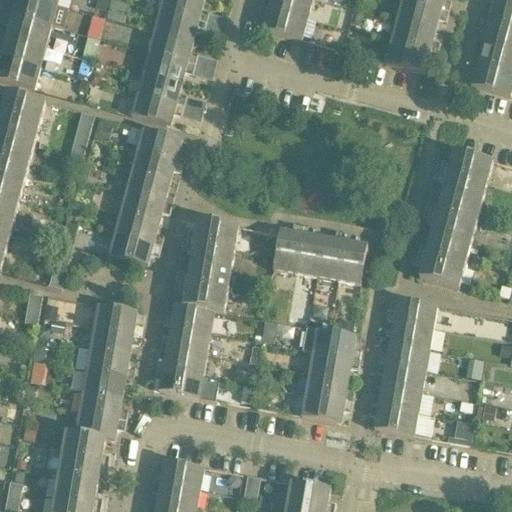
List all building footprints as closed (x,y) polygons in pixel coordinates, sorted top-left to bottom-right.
[(51,32),(57,11),(17,0),(14,11),(7,9),(4,19),(51,32)] [(57,11),(59,0),(17,0),(57,11)] [(202,17),(204,7),(179,0),(163,0),(159,17),(206,30),(208,19),(202,17)] [(307,24),(313,3),(301,0),(271,0),(270,4),(263,2),(260,11),(307,24)] [(444,5),(444,0),(402,0),(401,5),(448,18),(451,7),(444,5)] [(448,18),(401,5),(396,26),(435,36),(438,25),(446,27),(448,18)] [(483,15),(480,25),(511,33),(511,10),(493,5),(490,17),(483,15)] [(301,46),(307,24),(260,11),(258,21),(265,23),(262,35),(266,37),(301,46)] [(206,30),(159,17),(154,38),(193,49),(196,37),(203,39),(206,30)] [(102,42),(105,20),(94,18),(91,40),(102,42)] [(45,53),(51,32),(4,19),(2,29),(9,31),(6,42),(45,53)] [(511,55),(511,33),(480,25),(478,35),(485,37),(482,48),(511,55)] [(435,36),(396,26),(390,47),(437,59),(440,49),(433,47),(435,36)] [(190,59),(193,49),(154,38),(148,59),(195,71),(197,61),(190,59)] [(0,62),(40,74),(45,53),(6,42),(3,53),(0,52),(0,62)] [(434,69),(437,59),(390,47),(384,68),(424,79),(427,67),(434,69)] [(511,78),(511,55),(482,48),(479,59),(472,57),(469,67),(511,78)] [(214,82),(219,62),(200,57),(195,77),(214,82)] [(195,71),(148,59),(143,80),(182,90),(185,79),(192,81),(195,71)] [(0,86),(34,96),(40,74),(0,62),(0,86)] [(510,102),(511,94),(511,78),(469,67),(466,77),(474,79),(470,91),(510,102)] [(182,90),(143,80),(137,100),(183,113),(186,102),(179,100),(182,90)] [(0,142),(34,151),(45,109),(6,98),(3,110),(0,109),(0,142)] [(188,99),(183,119),(203,124),(208,104),(188,99)] [(183,113),(137,100),(131,122),(171,132),(174,121),(181,122),(183,113)] [(95,122),(81,119),(80,125),(93,129),(95,122)] [(93,129),(80,125),(78,132),(91,136),(93,129)] [(91,136),(78,132),(76,139),(89,143),(91,136)] [(143,135),(137,157),(183,169),(186,159),(179,157),(182,145),(143,135)] [(89,143),(76,139),(74,147),(87,150),(89,143)] [(0,165),(28,173),(34,151),(0,142),(0,165)] [(87,150),(74,147),(72,154),(85,157),(87,150)] [(85,157),(72,154),(70,161),(83,165),(85,157)] [(181,179),(183,169),(137,157),(131,178),(171,188),(173,177),(181,179)] [(445,189),(442,199),(481,210),(493,167),(453,157),(450,169),(442,166),(441,170),(437,169),(433,184),(432,185),(445,189)] [(0,186),(23,193),(28,173),(0,165),(0,186)] [(168,199),(171,188),(131,178),(126,198),(172,211),(175,200),(168,199)] [(0,231),(12,235),(23,193),(0,186),(0,231)] [(169,221),(172,211),(126,198),(120,219),(160,230),(162,219),(169,221)] [(470,252),(481,210),(442,199),(439,210),(427,207),(426,208),(427,208),(423,224),(427,225),(426,228),(434,230),(431,241),(470,252)] [(157,240),(160,230),(120,219),(114,240),(161,252),(164,242),(157,240)] [(184,239),(183,247),(235,256),(239,233),(199,226),(197,238),(189,236),(188,240),(184,239)] [(295,280),(304,232),(293,230),(292,237),(280,235),(273,276),(295,280)] [(0,277),(0,278),(12,235),(0,231),(0,277)] [(317,283),(324,243),(313,241),(314,234),(304,232),(295,280),(317,283)] [(338,287),(346,239),(336,238),(335,245),(324,243),(317,283),(338,287)] [(357,241),(346,239),(338,287),(360,291),(367,250),(355,248),(357,241)] [(158,263),(161,252),(114,240),(108,262),(148,272),(151,261),(158,263)] [(459,295),(470,252),(431,241),(428,252),(420,250),(419,253),(415,252),(411,268),(410,269),(422,272),(419,284),(459,295)] [(74,250),(61,247),(59,254),(72,257),(74,250)] [(231,276),(235,256),(183,247),(181,255),(181,256),(193,258),(191,269),(231,276)] [(72,257),(59,254),(57,261),(70,265),(72,257)] [(70,265),(57,261),(55,269),(68,272),(70,265)] [(68,272),(55,269),(53,276),(66,279),(68,272)] [(223,320),(231,276),(191,269),(189,280),(177,278),(177,279),(174,295),(178,296),(178,299),(186,301),(184,312),(176,310),(176,311),(214,318),(223,320)] [(66,279),(53,276),(51,283),(64,287),(66,279)] [(64,287),(51,283),(49,291),(62,294),(64,287)] [(499,301),(508,303),(511,294),(501,291),(499,301)] [(42,301),(29,299),(28,306),(41,309),(42,301)] [(388,316),(386,326),(433,335),(437,313),(397,305),(395,317),(388,316)] [(41,309),(28,306),(27,314),(39,316),(41,309)] [(211,339),(214,318),(176,311),(176,310),(174,310),(172,322),(165,321),(163,331),(211,339)] [(97,311),(94,333),(141,342),(143,331),(136,330),(138,318),(97,311)] [(39,316),(27,314),(25,321),(38,323),(39,316)] [(37,330),(38,323),(25,321),(24,328),(37,330)] [(429,356),(433,335),(386,326),(384,336),(391,338),(389,349),(429,356)] [(207,361),(211,339),(163,331),(161,341),(169,342),(167,353),(207,361)] [(139,352),(141,342),(94,333),(90,355),(130,362),(132,350),(139,352)] [(356,342),(306,333),(302,355),(312,357),(360,366),(361,355),(354,354),(356,342)] [(426,377),(429,356),(389,349),(387,360),(380,358),(378,369),(426,377)] [(203,382),(207,361),(167,353),(165,364),(157,363),(156,373),(203,382)] [(128,372),(130,362),(90,355),(86,376),(134,384),(135,373),(128,372)] [(358,376),(360,366),(312,357),(308,378),(349,386),(351,374),(358,376)] [(470,379),(484,380),(484,363),(471,362),(470,379)] [(47,386),(49,367),(35,365),(33,384),(47,386)] [(422,398),(426,377),(378,369),(377,379),(383,380),(382,391),(422,398)] [(199,404),(203,382),(156,373),(154,384),(161,385),(159,397),(199,404)] [(132,394),(134,384),(86,376),(82,397),(123,404),(125,393),(132,394)] [(347,396),(349,386),(308,378),(305,400),(352,408),(354,398),(347,396)] [(484,399),(509,403),(511,389),(487,385),(484,399)] [(253,391),(243,390),(241,406),(250,408),(253,391)] [(418,420),(422,398),(382,391),(380,402),(373,401),(371,411),(418,420)] [(121,415),(123,404),(82,397),(79,418),(127,427),(128,416),(121,415)] [(351,419),(352,408),(305,400),(301,422),(342,429),(344,417),(351,419)] [(414,442),(418,420),(371,411),(369,422),(376,423),(374,435),(414,442)] [(125,436),(127,427),(79,418),(75,439),(75,440),(113,446),(113,447),(115,447),(118,435),(125,436)] [(473,446),(476,426),(459,424),(456,444),(473,446)] [(106,446),(113,447),(113,446),(75,440),(75,439),(66,437),(58,481),(99,488),(101,477),(108,478),(109,475),(113,475),(116,460),(117,458),(104,456),(106,446)] [(154,477),(152,487),(199,496),(203,473),(163,466),(161,478),(154,477)] [(97,499),(99,488),(58,481),(52,511),(106,511),(109,502),(109,501),(97,499)] [(246,481),(245,489),(258,491),(259,483),(246,481)] [(23,489),(10,487),(9,495),(21,497),(23,489)] [(167,511),(195,511),(199,496),(152,487),(150,498),(157,499),(155,510),(167,511)] [(257,498),(258,491),(245,489),(244,496),(257,498)] [(289,489),(285,511),(335,511),(335,510),(327,508),(330,496),(289,489)] [(21,497),(9,495),(7,502),(20,504),(21,497)] [(255,506),(257,498),(244,496),(242,503),(255,506)] [(440,511),(442,504),(406,500),(404,511),(440,511)] [(20,504),(7,502),(6,509),(19,511),(20,504)] [(247,511),(254,511),(255,506),(242,503),(241,511),(247,511)]
